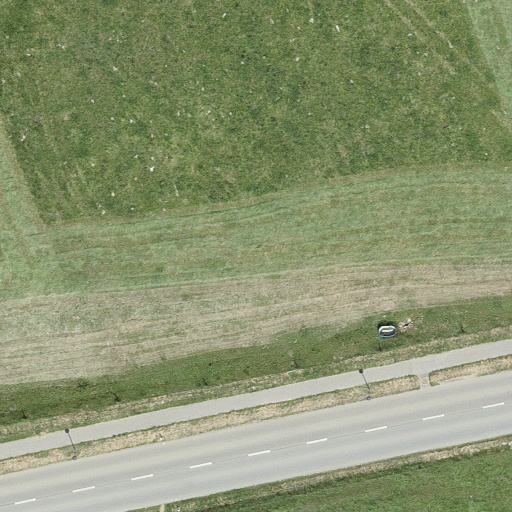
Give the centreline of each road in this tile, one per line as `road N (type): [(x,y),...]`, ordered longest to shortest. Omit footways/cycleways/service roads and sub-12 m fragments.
road 1 (track): [(0,452),(511,347)]
road 2 (secondary): [(0,508),(511,404)]
